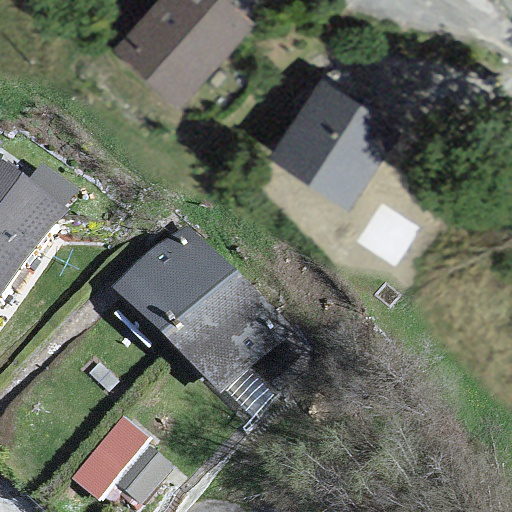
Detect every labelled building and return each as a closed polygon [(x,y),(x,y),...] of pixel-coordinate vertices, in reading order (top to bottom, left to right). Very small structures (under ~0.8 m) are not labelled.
[(230,0),(175,0),(132,53),(193,103),(256,26),(228,3),(230,0)] [(399,138),(323,87),(278,153),(354,204),(399,138)] [(76,225),(0,175),(0,310),(14,320),(76,225)] [(289,333),(188,240),(131,301),(233,395),(289,333)] [(124,409),(73,480),(106,503),(156,432),(124,409)]
